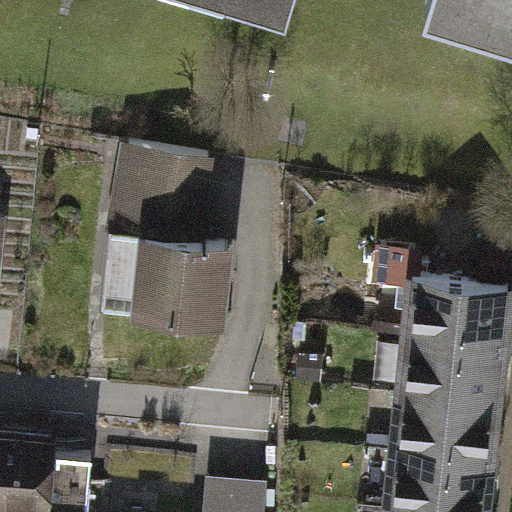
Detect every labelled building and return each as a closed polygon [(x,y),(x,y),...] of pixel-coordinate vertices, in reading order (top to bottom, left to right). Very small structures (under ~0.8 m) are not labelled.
[(299,0),(256,0),(296,12),(299,0)] [(511,0),(438,0),(434,12),(511,35),(511,0)] [(216,147),(114,136),(97,306),(229,319),(238,231),(208,228),(216,147)] [(0,310),(3,311),(13,211),(0,209),(0,310)] [(511,334),(511,273),(413,263),(407,325),(511,334)] [(508,396),(511,351),(511,334),(407,325),(401,386),(508,396)] [(502,458),(508,396),(401,386),(395,447),(502,458)] [(93,511),(101,432),(0,422),(0,510),(19,511),(93,511)] [(424,511),(496,511),(502,458),(395,447),(389,509),(424,511)] [(267,511),(270,475),(197,470),(194,511),(267,511)]
